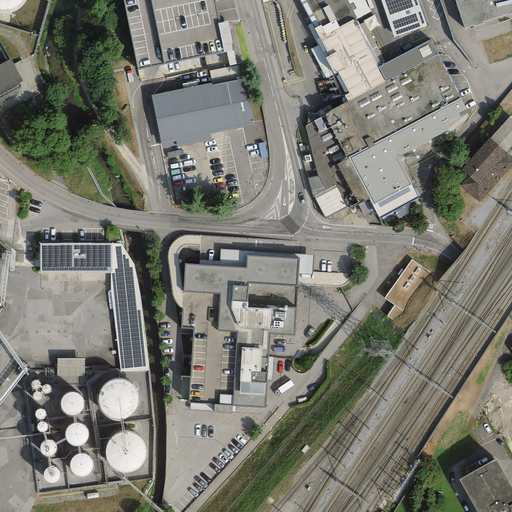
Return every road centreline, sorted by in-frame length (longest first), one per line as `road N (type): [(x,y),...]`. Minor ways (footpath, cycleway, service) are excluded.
road 1 (unclassified): [(0,157),(53,195),(108,215),(248,225),(285,219)]
road 2 (unclassified): [(285,219),(314,230),(431,242),(511,303)]
road 3 (unclassified): [(285,219),(290,171),(249,0)]
